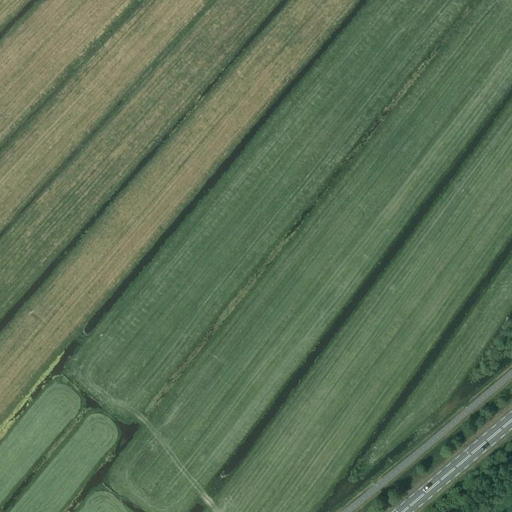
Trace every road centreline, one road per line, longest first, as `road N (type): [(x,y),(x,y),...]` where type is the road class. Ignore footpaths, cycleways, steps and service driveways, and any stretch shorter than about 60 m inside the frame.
road 1 (primary): [(511,420),(402,511)]
road 2 (track): [(137,413),(215,511)]
